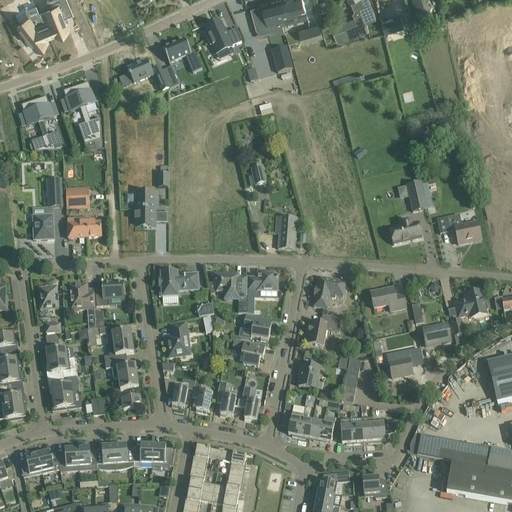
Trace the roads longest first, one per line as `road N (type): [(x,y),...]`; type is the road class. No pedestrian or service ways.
road 1 (residential): [(305,468),(397,458),(414,411),(441,372),(511,327)]
road 2 (residential): [(511,285),(303,265)]
road 3 (residential): [(267,445),(303,265)]
road 4 (residential): [(45,433),(23,264)]
road 5 (residential): [(160,423),(143,261)]
road 6 (residential): [(303,265),(143,261)]
road 7 (residential): [(143,261),(23,264)]
